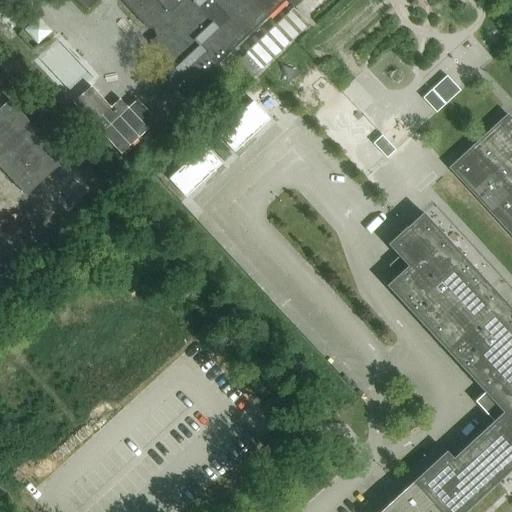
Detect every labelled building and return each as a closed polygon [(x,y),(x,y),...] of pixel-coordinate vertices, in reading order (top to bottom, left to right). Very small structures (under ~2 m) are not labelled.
[(121,0),(156,37),(150,43),(171,65),(153,82),(174,105),(286,0),(294,9),(304,0),(121,0)] [(246,55),(237,63),(252,79),(261,71),(309,26),(293,9),(245,54),(246,55)] [(249,102),(279,134),(333,83),(303,51),(249,102)] [(446,77),(423,99),(436,113),(460,91),(446,77)] [(111,108),(91,87),(73,103),(121,155),(157,121),(137,100),(128,109),(120,100),(111,108)] [(0,166),(29,197),(68,159),(12,100),(9,102),(0,93),(0,166)] [(511,230),(511,116),(510,115),(453,167),(511,230)] [(203,206),(257,155),(227,123),(173,174),(203,206)] [(382,136),(373,145),(386,159),(396,151),(382,136)] [(466,511),(511,469),(511,309),(424,214),(402,234),(398,229),(386,241),(409,266),(388,286),(458,363),(481,388),(479,391),(483,396),(495,409),(498,406),(504,413),(495,422),(454,460),(450,455),(449,456),(446,453),(414,483),(417,486),(416,486),(420,491),(419,491),(414,496),(405,504),(398,511),(392,504),(383,511),(466,511)]
